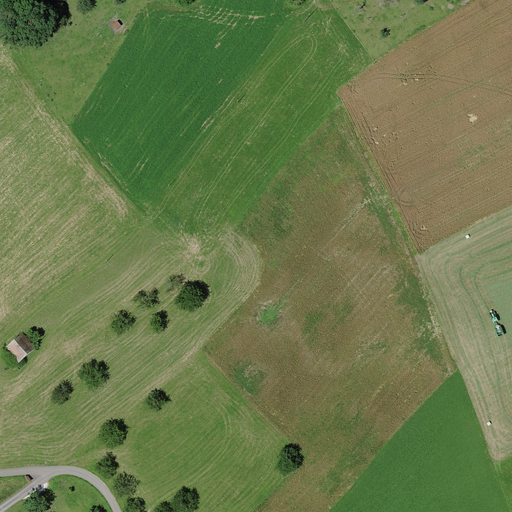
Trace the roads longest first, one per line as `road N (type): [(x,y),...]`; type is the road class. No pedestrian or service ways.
road 1 (track): [(510,511),(409,247)]
road 2 (unclassified): [(0,473),(85,473),(116,511)]
